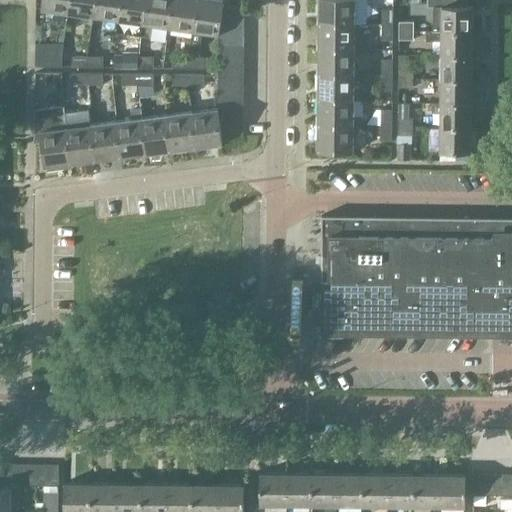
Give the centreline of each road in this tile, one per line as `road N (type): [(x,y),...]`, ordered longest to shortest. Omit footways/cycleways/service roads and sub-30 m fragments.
road 1 (residential): [(41,341),(43,197),(275,165)]
road 2 (unclassified): [(270,410),(275,165)]
road 3 (tertiary): [(224,409),(0,407)]
road 4 (tertiary): [(511,412),(310,410)]
road 5 (residential): [(275,165),(278,0)]
